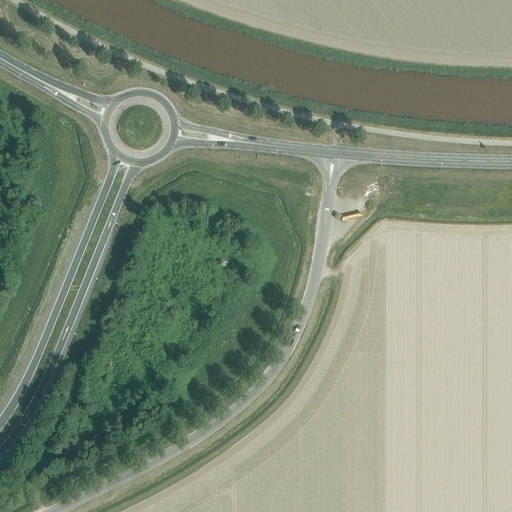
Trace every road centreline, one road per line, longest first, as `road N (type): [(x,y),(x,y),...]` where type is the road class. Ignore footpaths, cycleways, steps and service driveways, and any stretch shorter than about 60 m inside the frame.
road 1 (unclassified): [(54,511),(174,451),(265,380),(307,303),(329,182)]
road 2 (motorway): [(0,452),(46,378),(139,162)]
road 3 (motorway): [(115,152),(45,336),(0,423)]
road 4 (secondary): [(511,162),(339,153)]
